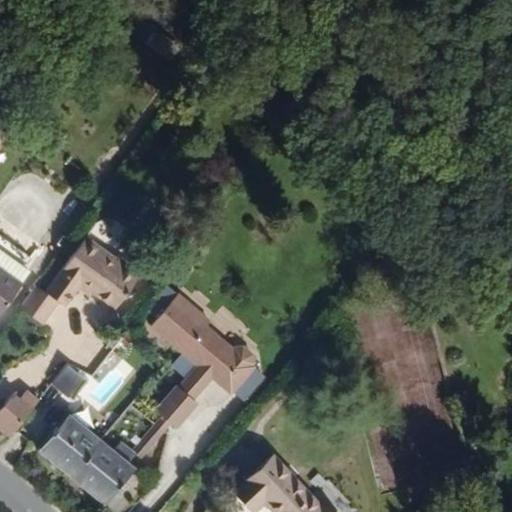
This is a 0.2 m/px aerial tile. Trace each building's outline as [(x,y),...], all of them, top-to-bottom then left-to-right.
[(134,36),(161,53),(170,38),(143,21),(134,36)] [(0,153),(9,142),(0,135),(0,153)] [(43,324),(60,302),(64,305),(81,284),(115,307),(120,304),(141,277),(136,273),(136,267),(122,257),(116,256),(87,236),(46,291),(37,285),(21,307),(43,324)] [(0,316),(35,268),(0,243),(0,316)] [(228,386),(248,363),(251,359),(249,357),(250,347),(242,341),(235,342),(233,344),(210,327),(213,322),(185,298),(160,332),(199,363),(188,377),(191,380),(184,388),(180,385),(169,399),(186,413),(198,399),(194,396),(205,382),(206,379),(211,372),(228,386)] [(79,383),(91,368),(84,363),(73,379),(79,383)] [(90,392),(101,376),(91,368),(79,383),(90,392)] [(249,402),(270,376),(260,368),(239,394),(249,402)] [(0,426),(12,437),(34,410),(13,393),(0,408),(0,426)] [(177,424),(186,413),(169,399),(160,410),(165,415),(172,420),(177,424)] [(75,476),(105,440),(93,431),(96,426),(87,420),(84,423),(71,414),(42,448),(75,476)] [(156,440),(172,420),(165,415),(151,434),(156,440)] [(143,458),(156,440),(151,434),(136,452),(138,454),(143,458)] [(108,503),(136,469),(132,463),(138,454),(136,452),(125,443),(117,451),(105,440),(75,476),(108,503)] [(325,499),(276,451),(238,489),(257,508),(268,496),(283,511),(347,511),(331,495),(325,499)]
